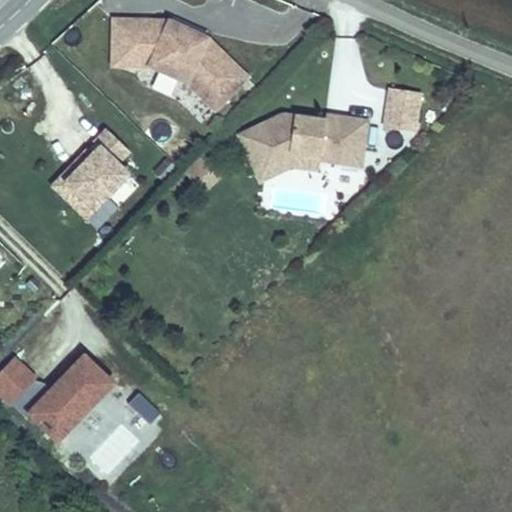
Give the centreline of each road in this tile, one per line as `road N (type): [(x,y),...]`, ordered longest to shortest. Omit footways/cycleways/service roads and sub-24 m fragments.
road 1 (unknown): [(0,226),(165,410)]
road 2 (unclassified): [(511,66),(360,0)]
